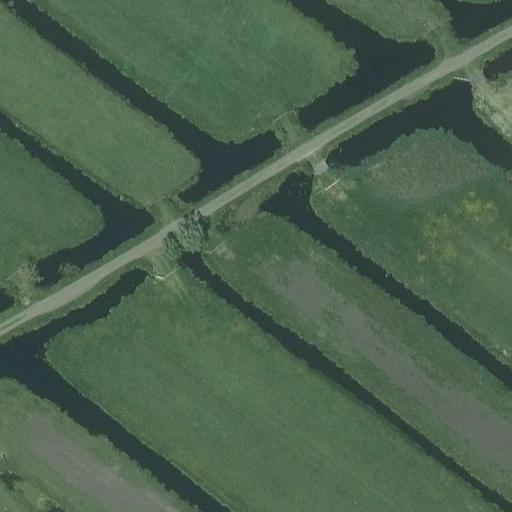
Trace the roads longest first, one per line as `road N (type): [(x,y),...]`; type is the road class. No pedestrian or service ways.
road 1 (unclassified): [(0,327),(511,30)]
road 2 (track): [(505,114),(416,4)]
